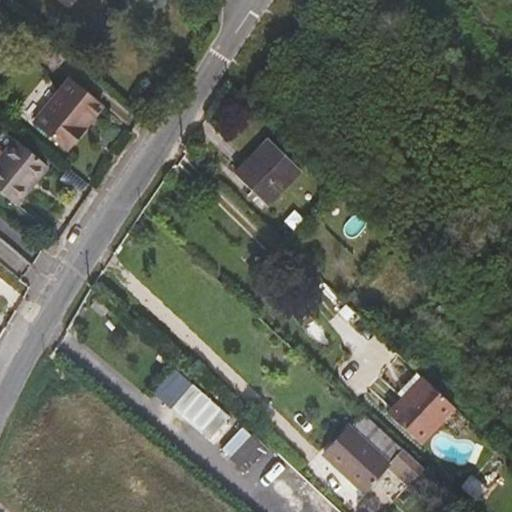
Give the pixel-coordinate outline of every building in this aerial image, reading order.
[(103,106),(69,79),(34,121),(68,149),(103,106)] [(302,170),(269,138),(235,173),(267,205),(302,170)] [(15,139),(4,153),(0,157),(0,191),(17,205),(48,166),(15,139)] [(421,444),(457,407),(418,373),(398,393),(402,397),(387,413),(421,444)] [(209,438),(230,414),(191,379),(170,404),(209,438)] [(392,461),(403,449),(364,413),(353,425),(392,461)] [(223,445),(244,467),(265,447),(245,425),(223,445)] [(408,485),(424,468),(403,449),(392,461),(353,425),(327,453),(365,489),(371,482),(388,465),(408,485)] [(392,503),(408,485),(388,465),(371,482),(392,503)] [(488,497),(484,493),(489,488),(472,474),(461,486),(477,501),(479,499),(483,503),(488,497)]
